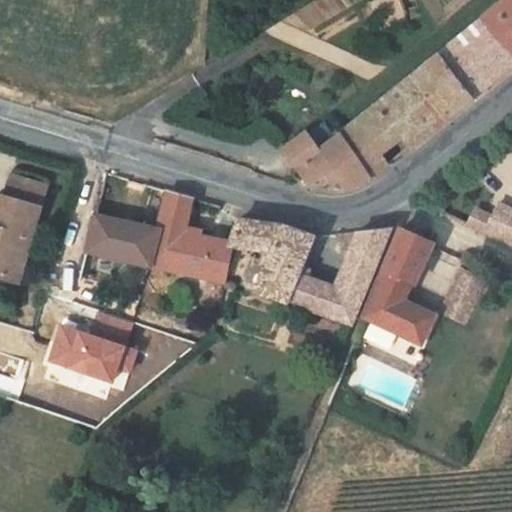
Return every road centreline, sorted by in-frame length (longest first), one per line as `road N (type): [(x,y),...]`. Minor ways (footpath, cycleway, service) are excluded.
road 1 (secondary): [(0,120),(312,221),(377,204),(511,95)]
road 2 (track): [(511,265),(377,204)]
